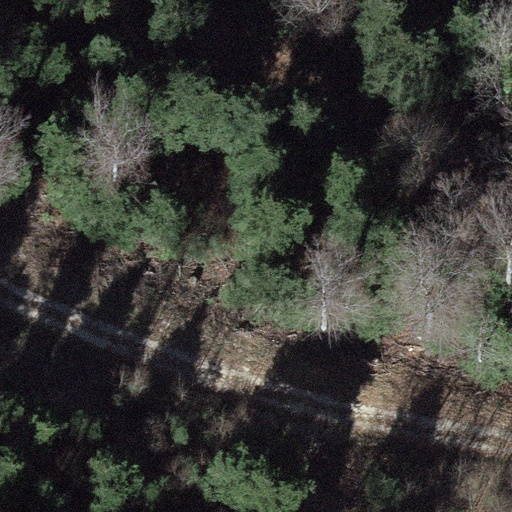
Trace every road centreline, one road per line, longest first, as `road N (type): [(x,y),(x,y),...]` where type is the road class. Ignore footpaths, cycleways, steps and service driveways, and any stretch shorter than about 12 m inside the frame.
road 1 (track): [(511,441),(269,395),(0,311)]
road 2 (track): [(223,0),(378,115),(511,196)]
